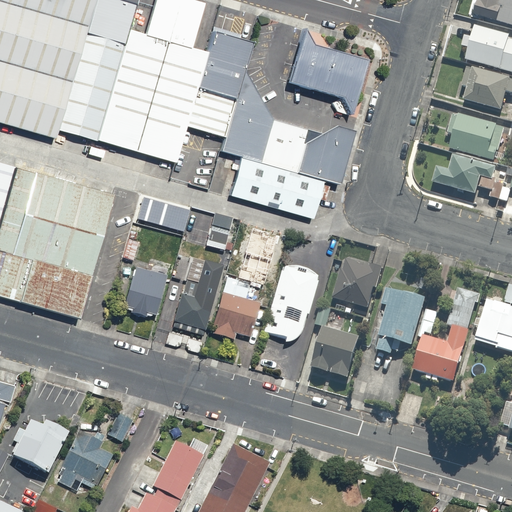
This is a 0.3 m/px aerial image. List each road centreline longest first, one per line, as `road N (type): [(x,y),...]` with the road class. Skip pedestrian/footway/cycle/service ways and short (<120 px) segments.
road 1 (residential): [(0,332),(511,479)]
road 2 (residential): [(511,251),(414,225),(378,205),(421,29)]
